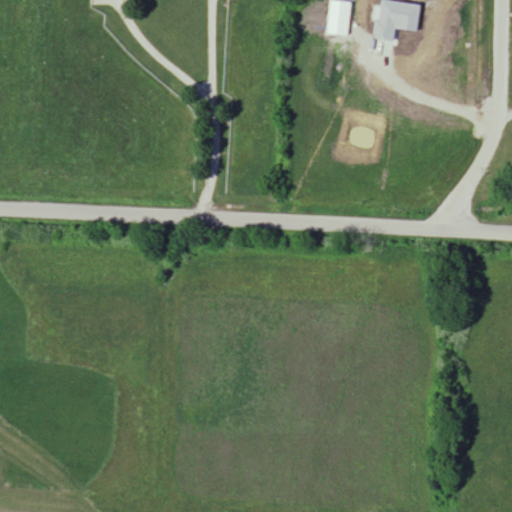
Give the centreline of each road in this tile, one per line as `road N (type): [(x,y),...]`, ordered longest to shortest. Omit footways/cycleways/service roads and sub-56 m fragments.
road 1 (residential): [(511,237),(0,210)]
road 2 (residential): [(446,236),(497,117),(503,0)]
